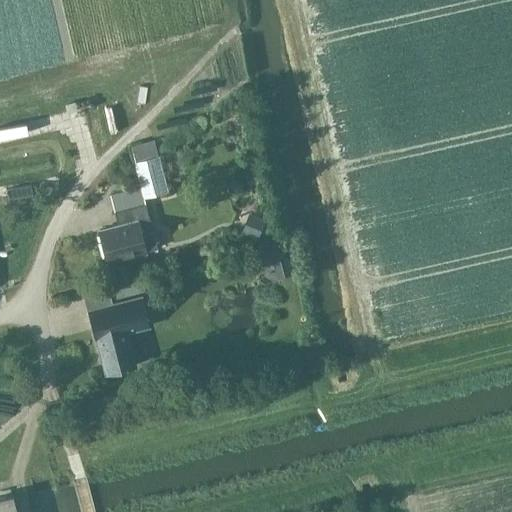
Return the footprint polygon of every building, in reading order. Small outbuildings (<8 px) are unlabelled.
[(164,177),(159,158),(140,163),(145,182),(144,182),(149,201),(170,195),(165,176),(164,177)] [(5,190),(7,200),(7,204),(33,199),(33,195),(31,185),(5,190)] [(156,248),(152,233),(153,232),(145,202),(114,210),(118,225),(98,230),(107,261),(128,255),(128,257),(147,253),(146,251),(156,248)] [(257,238),(264,220),(253,215),(246,234),(257,238)] [(259,257),(269,263),(274,262),(278,277),(290,274),(282,239),(257,245),(259,257)] [(93,339),(94,339),(104,373),(137,363),(128,331),(149,326),(141,295),(85,310),(93,339)] [(18,511),(14,493),(0,496),(0,511),(18,511)]
